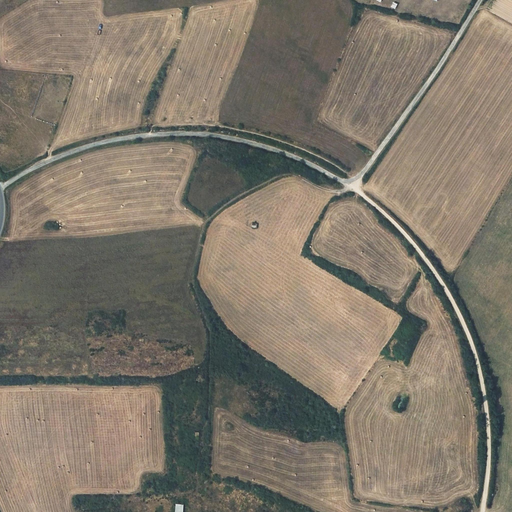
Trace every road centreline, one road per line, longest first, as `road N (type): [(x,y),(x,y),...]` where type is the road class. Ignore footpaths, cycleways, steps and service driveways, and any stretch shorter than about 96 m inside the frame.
road 1 (track): [(201,443),(209,332),(189,272),(197,238),(217,210),(287,173),(328,190),(349,183)]
road 2 (track): [(349,183),(421,253),(477,360),(488,439),(482,511)]
road 3 (unclassified): [(0,191),(40,165),(124,138),(205,136),(266,147),(349,183)]
road 4 (track): [(357,178),(300,148),(216,125),(117,129),(53,149),(46,163)]
road 5 (unclassified): [(349,183),(480,0)]
